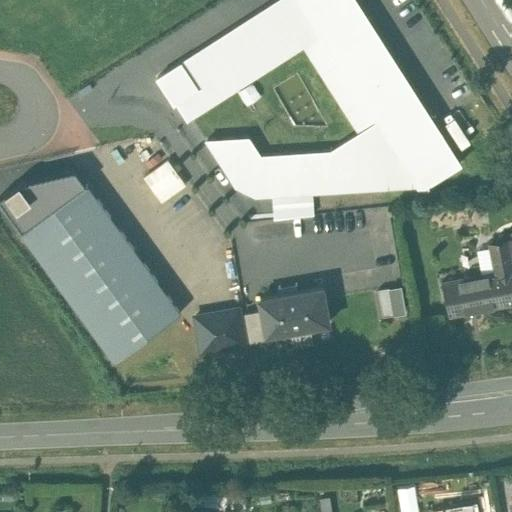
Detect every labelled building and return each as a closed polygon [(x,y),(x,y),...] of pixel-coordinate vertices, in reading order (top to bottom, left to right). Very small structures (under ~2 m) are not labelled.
[(357,0),(275,0),(157,76),(172,99),(174,97),(188,118),(303,44),(359,131),(331,149),(331,150),(260,154),(249,136),(207,138),(227,171),(236,185),(256,195),(426,184),(461,162),(357,0)] [(86,183),(54,206),(55,206),(21,230),(116,359),(180,312),(86,183)] [(328,210),(329,229),(355,227),(354,208),(328,210)] [(511,238),(499,241),(499,239),(497,240),(497,241),(488,243),(493,271),(511,267),(511,238)] [(511,267),(493,271),(442,281),(448,314),(448,316),(511,303),(511,267)] [(265,293),(272,335),(338,323),(331,282),(265,293)] [(386,316),(411,310),(404,282),(380,288),(386,316)] [(238,307),(195,315),(201,351),(245,343),(238,307)] [(270,336),(266,309),(247,312),(251,339),(270,336)] [(431,505),(480,497),(476,474),(427,482),(431,505)]
